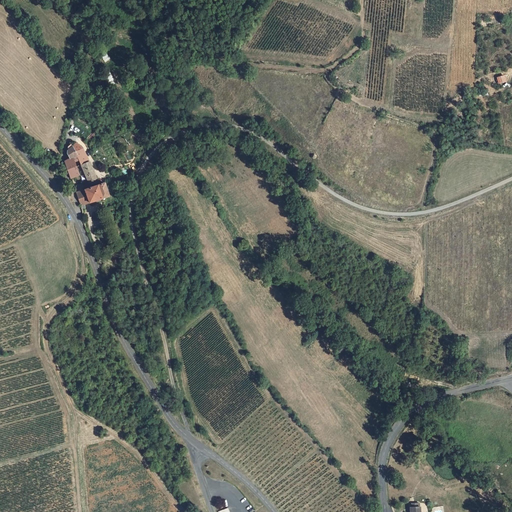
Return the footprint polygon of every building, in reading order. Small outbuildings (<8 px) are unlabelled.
[(505,82),(503,75),(496,77),(499,84),(505,82)] [(82,161),(84,165),(93,162),(86,148),(79,142),(75,145),(80,156),(76,157),(78,163),(82,161)] [(80,156),(75,145),(70,149),(73,158),(76,157),(80,156)] [(80,166),(78,163),(76,157),(73,158),(68,161),(74,179),(83,175),(80,166)] [(100,179),(93,162),(84,165),(92,184),(100,179)] [(112,197),(108,183),(103,185),(99,186),(79,193),(84,206),(90,205),(106,199),(112,197)]
